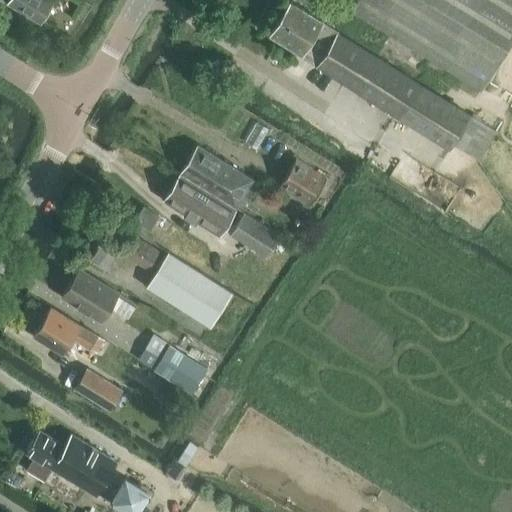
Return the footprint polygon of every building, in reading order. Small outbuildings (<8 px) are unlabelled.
[(8,0),(7,3),(41,24),(55,0),(8,0)] [(481,89),(511,38),(511,0),(356,0),(350,9),(481,89)] [(303,54),(323,21),(292,1),(271,34),(302,53),(303,54)] [(315,66),(337,31),(323,21),(303,54),(302,53),(300,56),(315,66)] [(337,31),(315,66),(449,149),(452,143),(470,114),(337,31)] [(224,102),(208,92),(205,98),(220,107),(224,102)] [(498,131),(470,114),(452,143),(478,160),(491,140),(494,143),(497,138),(495,136),(498,131)] [(179,172),(236,206),(252,178),(196,143),(179,172)] [(309,205),(327,175),(296,158),(278,185),(309,205)] [(236,206),(179,172),(162,200),(219,235),(236,206)] [(150,227),(158,214),(144,206),(136,218),(150,227)] [(266,256),(279,233),(244,211),(230,234),(266,256)] [(101,216),(80,250),(108,267),(120,248),(124,251),(123,253),(148,269),(160,250),(133,233),(132,235),(101,216)] [(168,251),(146,285),(210,326),(232,291),(168,251)] [(81,266),(61,295),(94,316),(102,321),(111,307),(128,318),(138,303),(133,300),(133,299),(120,291),(121,290),(113,285),(81,266)] [(97,352),(105,339),(98,335),(51,305),(32,335),(63,354),(72,338),(90,348),(97,352)] [(191,395),(208,367),(169,343),(153,369),(191,395)] [(88,367),(75,388),(111,410),(123,389),(88,367)] [(184,399),(175,393),(169,402),(178,408),(184,399)] [(39,427),(25,451),(34,457),(27,468),(45,480),(52,468),(96,495),(118,460),(72,432),(65,443),(39,427)] [(138,511),(151,492),(125,476),(109,502),(126,511),(138,511)]
